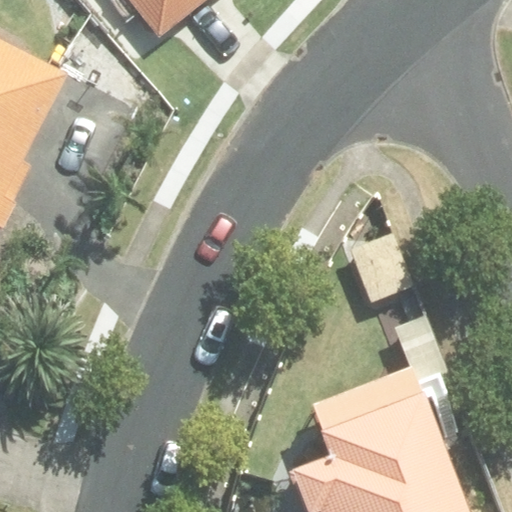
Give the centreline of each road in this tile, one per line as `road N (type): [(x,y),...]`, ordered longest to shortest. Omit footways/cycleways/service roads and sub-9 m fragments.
road 1 (residential): [(125,484),(160,384),(223,248),(356,60),(414,0)]
road 2 (residential): [(433,0),(511,217)]
road 3 (residential): [(125,484),(0,464)]
